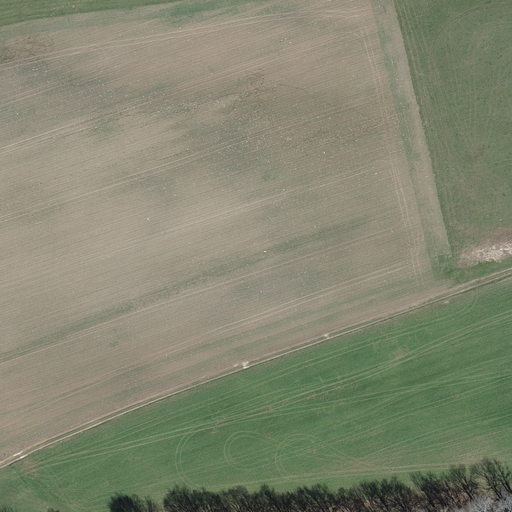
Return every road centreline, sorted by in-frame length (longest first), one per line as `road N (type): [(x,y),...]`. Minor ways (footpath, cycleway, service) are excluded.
road 1 (track): [(511,274),(143,402),(0,464)]
road 2 (track): [(0,22),(165,0)]
